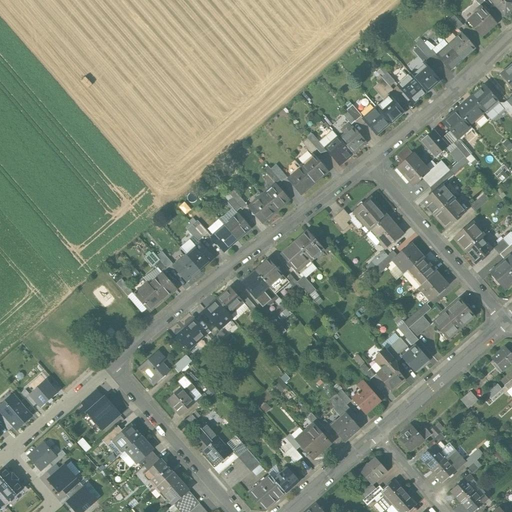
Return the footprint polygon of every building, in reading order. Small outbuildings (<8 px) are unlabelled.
[(511,0),(491,0),(506,16),(511,10),(511,0)] [(482,6),(474,12),(476,14),(468,21),(482,37),(497,24),(482,6)] [(464,26),(455,16),(450,21),(458,31),(464,26)] [(463,34),(449,46),(450,46),(462,61),(476,49),(463,34)] [(434,54),(425,44),(419,48),(429,59),(434,54)] [(450,46),(438,57),(451,71),(462,61),(450,46)] [(418,47),(413,52),(423,63),(429,59),(419,48),(418,47)] [(511,66),(506,72),(505,71),(500,75),(511,88),(511,66)] [(428,67),(422,72),(420,70),(413,77),(427,93),(440,81),(428,67)] [(395,82),(388,74),(382,79),(384,81),(390,87),(395,82)] [(413,77),(411,75),(398,87),(413,105),(427,93),(413,77)] [(390,87),(384,81),(379,85),(388,95),(393,91),(390,87)] [(499,103),(485,86),(471,98),(485,113),(491,108),(492,109),(499,103)] [(390,97),(377,109),(390,124),(391,124),(404,113),(390,97)] [(471,98),(456,111),(457,111),(470,126),(485,113),(471,98)] [(511,107),(507,102),(501,107),(511,119),(511,107)] [(362,116),(352,106),(347,111),(348,112),(356,121),(362,116)] [(377,109),(364,120),(377,136),(390,124),(377,109)] [(457,111),(451,117),(450,116),(447,119),(447,120),(443,123),(457,139),(471,127),(470,126),(457,111)] [(356,121),(348,112),(343,116),(351,125),(356,121)] [(366,142),(353,127),(352,129),(349,125),(342,130),(346,134),(340,139),(353,154),(366,142)] [(437,132),(433,135),(431,133),(421,141),(435,158),(449,147),(437,132)] [(339,138),(325,149),(339,165),(353,154),(340,139),(339,138)] [(317,149),(308,139),(302,143),(311,153),(317,149)] [(457,148),(450,154),(458,163),(465,157),(457,148)] [(420,163),(413,154),(398,168),(414,186),(420,181),(422,179),(423,178),(427,174),(418,164),(420,163)] [(450,154),(442,161),(449,171),(458,163),(450,154)] [(314,156),(301,167),(301,168),(315,183),(328,171),(314,156)] [(441,178),(431,187),(435,191),(441,186),(442,186),(469,162),(465,157),(458,163),(449,171),(441,178)] [(442,161),(433,169),(441,178),(449,171),(442,161)] [(287,177),(277,165),(271,170),(279,178),(282,182),(287,177)] [(271,170),(268,166),(264,171),(274,182),(279,178),(271,170)] [(315,183),(301,168),(288,180),(301,195),(315,183)] [(441,178),(433,169),(427,174),(423,178),(431,187),(441,178)] [(289,200),(277,186),(263,197),(276,212),(289,200)] [(435,191),(423,202),(434,216),(453,200),(453,199),(442,186),(441,186),(435,191)] [(485,193),(472,206),(477,211),(490,199),(485,193)] [(248,206),(238,195),(234,199),(241,207),(243,210),(248,206)] [(263,197),(250,209),(263,224),(277,212),(276,212),(263,197)] [(388,217),(371,197),(354,212),(364,225),(362,227),(368,234),(372,230),(388,217)] [(234,199),(233,199),(228,203),(236,212),(241,207),(234,199)] [(453,200),(434,216),(446,229),(469,209),(463,203),(459,206),(453,200)] [(239,214),(225,226),(238,240),(251,228),(239,214)] [(388,217),(372,230),(382,241),(380,243),(386,250),(403,235),(388,217)] [(208,233),(198,222),(193,226),(203,237),(208,233)] [(472,223),(454,238),(466,252),(481,239),(484,236),(472,223)] [(203,237),(193,226),(188,230),(198,241),(203,237)] [(238,240),(225,226),(212,238),(224,252),(238,240)] [(318,242),(308,231),(295,243),(310,260),(323,249),(324,249),(318,242)] [(331,248),(322,238),(318,242),(324,249),(323,249),(326,253),(331,248)] [(481,239),(466,252),(476,264),(492,251),(481,239)] [(503,240),(494,248),(500,254),(509,247),(503,240)] [(200,243),(187,255),(200,270),(214,258),(200,243)] [(295,243),(281,254),(299,275),(313,263),(295,243)] [(396,256),(392,260),(392,261),(398,268),(401,265),(407,272),(409,270),(423,258),(411,244),(396,256)] [(383,252),(371,262),(376,267),(387,257),(383,252)] [(376,267),(374,268),(379,274),(387,267),(386,266),(392,261),(392,260),(396,256),(393,252),(387,257),(376,267)] [(172,263),(162,253),(157,257),(167,268),(172,263)] [(187,255),(173,267),(186,282),(200,270),(187,255)] [(511,259),(510,257),(490,274),(504,290),(511,282),(511,259)] [(436,273),(423,258),(409,270),(422,285),(436,273)] [(286,278),(270,259),(256,271),(269,287),(276,294),(289,283),(290,282),(286,278)] [(269,287),(256,271),(241,283),(263,307),(271,300),(264,292),(269,287)] [(422,285),(418,288),(430,302),(448,286),(436,273),(422,285)] [(297,282),(291,274),(286,278),(290,282),(289,283),(297,292),(302,288),(297,282)] [(176,289),(165,276),(159,281),(157,279),(150,285),(163,300),(176,289)] [(316,290),(304,276),(297,282),(302,288),(309,296),(316,290)] [(148,283),(134,295),(149,312),(163,300),(150,285),(148,283)] [(232,289),(218,301),(230,314),(243,302),(238,296),(232,289)] [(249,300),(242,292),(238,296),(243,302),(245,304),(249,300)] [(459,300),(448,309),(447,309),(443,312),(444,313),(433,323),(448,340),(474,317),(459,300)] [(218,301),(205,313),(220,331),(234,319),(230,314),(218,301)] [(298,319),(282,301),(273,309),(289,327),(298,319)] [(425,305),(414,314),(419,320),(422,317),(430,310),(425,305)] [(419,320),(408,329),(416,337),(430,325),(422,317),(419,320)] [(195,320),(177,335),(190,349),(207,334),(195,320)] [(417,340),(407,327),(403,331),(414,343),(417,340)] [(232,343),(221,331),(216,335),(227,348),(232,343)] [(227,348),(216,335),(211,340),(222,352),(227,348)] [(400,338),(386,350),(396,361),(397,362),(402,357),(415,371),(428,360),(416,346),(411,350),(400,338)] [(511,358),(503,348),(489,360),(495,366),(493,368),(495,371),(495,372),(497,374),(501,371),(500,371),(511,361),(511,358)] [(386,350),(375,359),(378,362),(372,367),(378,375),(391,391),(404,380),(392,365),(396,361),(386,350)] [(158,352),(139,369),(154,385),(168,373),(160,365),(165,361),(158,352)] [(186,356),(174,366),(179,373),(192,362),(186,356)] [(375,376),(364,363),(359,368),(370,380),(375,376)] [(183,387),(167,400),(180,415),(194,403),(187,395),(195,388),(185,376),(178,382),(183,387)] [(511,378),(502,387),(511,397),(511,378)] [(45,381),(29,395),(37,403),(41,408),(57,394),(45,381)] [(380,401),(363,381),(357,386),(361,391),(352,398),(366,413),(380,401)] [(493,386),(484,394),(489,399),(498,391),(493,386)] [(25,398),(32,407),(37,403),(29,395),(25,390),(21,393),(25,398)] [(88,413),(103,400),(95,390),(81,402),(85,407),(81,411),(86,416),(88,413)] [(468,393),(458,401),(466,410),(475,402),(468,393)] [(204,394),(196,401),(201,407),(209,400),(204,394)] [(19,403),(13,395),(4,403),(6,405),(0,410),(16,430),(31,417),(28,413),(19,403)] [(25,398),(19,403),(28,413),(34,409),(32,407),(25,398)] [(103,429),(119,415),(115,410),(116,409),(110,402),(109,403),(105,398),(103,400),(88,413),(103,429)] [(352,411),(342,400),(337,404),(346,414),(347,414),(348,415),(352,411)] [(346,414),(339,421),(338,420),(331,426),(344,442),(360,429),(348,415),(347,414),(346,414)] [(323,427),(312,415),(308,419),(313,425),(319,431),(323,427)] [(217,437),(206,424),(196,433),(207,446),(217,437)] [(131,425),(130,425),(121,433),(112,441),(123,453),(125,451),(141,437),(131,425)] [(319,431),(313,425),(304,433),(321,452),(331,444),(319,431)] [(102,440),(107,445),(112,441),(121,433),(116,427),(102,440)] [(433,427),(427,432),(433,438),(438,434),(433,427)] [(417,435),(411,428),(397,441),(407,452),(414,446),(415,448),(423,441),(422,441),(428,436),(423,430),(417,435)] [(321,452),(304,433),(295,441),(312,459),(321,452)] [(141,437),(125,451),(136,464),(138,463),(151,451),(152,450),(141,437)] [(212,444),(211,444),(209,446),(204,451),(217,466),(229,456),(222,448),(225,446),(219,438),(212,444)] [(242,443),(234,451),(239,457),(247,450),(242,443)] [(56,456),(44,444),(28,458),(39,470),(56,456)] [(434,446),(419,459),(430,471),(442,460),(437,454),(440,452),(434,446)] [(293,447),(283,455),(293,466),(302,458),(293,447)] [(260,464),(247,450),(239,457),(251,472),(260,464)] [(151,451),(138,463),(142,468),(144,466),(156,456),(151,451)] [(442,460),(430,471),(440,483),(461,465),(460,464),(462,462),(452,451),(442,460)] [(462,462),(460,464),(461,465),(465,470),(475,461),(480,457),(475,452),(462,462)] [(156,456),(144,466),(148,471),(159,460),(156,456)] [(148,471),(144,474),(144,478),(147,482),(150,481),(151,480),(157,487),(173,473),(160,459),(159,460),(148,471)] [(374,459),(366,466),(366,465),(358,471),(370,484),(384,471),(374,459)] [(475,461),(465,470),(470,475),(479,467),(475,461)] [(59,492),(75,478),(65,466),(48,480),(59,492)] [(11,475),(5,468),(0,473),(0,490),(9,501),(23,489),(17,481),(12,475),(11,475)] [(287,468),(273,480),(286,493),(299,481),(287,468)] [(189,491),(173,473),(157,487),(155,489),(161,496),(164,494),(173,505),(174,505),(188,492),(189,491)] [(269,475),(249,494),(265,511),(286,493),(273,480),(269,475)] [(468,476),(449,492),(459,504),(460,504),(474,491),(475,491),(468,483),(472,480),(468,476)] [(384,487),(379,492),(380,493),(373,499),(383,511),(390,504),(403,493),(392,480),(384,487)] [(364,498),(361,500),(366,506),(373,499),(380,493),(379,492),(384,487),(381,483),(373,489),(364,498)] [(369,485),(360,493),(364,498),(373,489),(369,485)] [(84,488),(67,502),(75,511),(83,511),(96,501),(84,488)] [(480,498),(474,491),(460,504),(466,511),(472,511),(473,511),(477,511),(483,507),(482,505),(487,500),(483,495),(480,498)] [(188,492),(174,505),(180,511),(190,511),(199,504),(188,492)] [(404,511),(413,504),(403,493),(390,504),(396,511),(404,511)]
